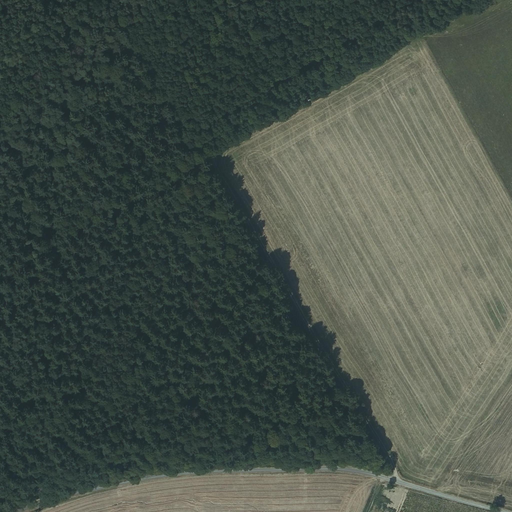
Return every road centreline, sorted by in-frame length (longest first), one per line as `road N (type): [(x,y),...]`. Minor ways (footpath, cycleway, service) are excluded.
road 1 (track): [(392,480),(392,459),(214,156),(421,35)]
road 2 (unclassified): [(10,511),(164,475),(299,468),(392,480)]
